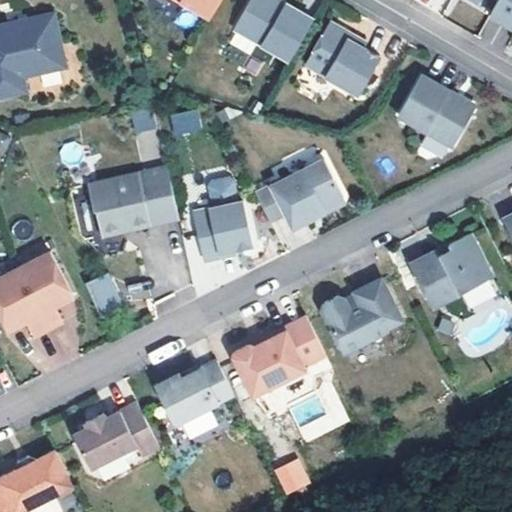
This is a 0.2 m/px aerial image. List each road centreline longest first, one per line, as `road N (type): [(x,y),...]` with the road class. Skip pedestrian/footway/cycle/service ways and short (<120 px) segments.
road 1 (residential): [(0,413),(511,159)]
road 2 (residential): [(374,0),(511,79)]
